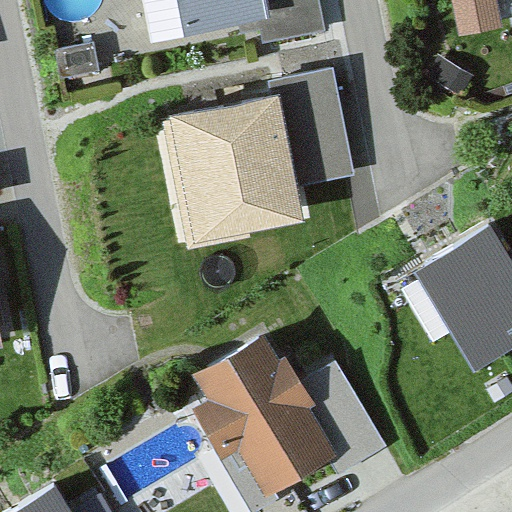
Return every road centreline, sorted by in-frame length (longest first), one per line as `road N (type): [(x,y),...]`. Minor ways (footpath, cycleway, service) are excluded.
road 1 (residential): [(0,23),(68,363)]
road 2 (residential): [(359,0),(394,178)]
road 3 (residential): [(407,511),(511,444)]
